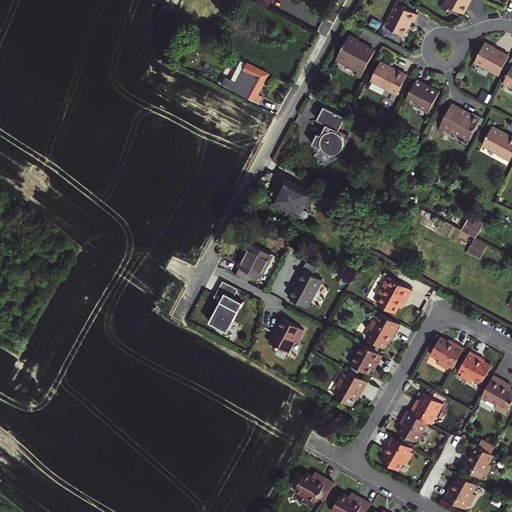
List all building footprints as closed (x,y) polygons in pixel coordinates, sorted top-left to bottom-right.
[(469,0),(445,0),(444,3),(464,13),(466,11),(470,4),(468,3),(469,0)] [(419,13),(399,2),(387,25),(405,34),(413,20),(415,20),(419,13)] [(232,12),(228,22),(233,25),(237,15),(232,12)] [(386,25),(382,30),(394,37),(397,31),(386,25)] [(351,35),(337,60),(359,72),(363,74),(376,51),(364,45),(363,47),(357,44),(360,40),(351,35)] [(203,36),(200,43),(207,46),(211,40),(203,36)] [(487,73),(497,78),(510,55),(499,51),(499,52),(493,50),(494,48),(484,44),(474,64),(488,71),(487,73)] [(268,73),(237,57),(226,78),(224,77),(221,83),(258,102),(261,96),(257,93),(268,73)] [(396,71),(381,62),(371,81),(386,89),(385,91),(397,97),(408,76),(397,70),(396,71)] [(511,66),(503,84),(511,88),(511,66)] [(417,79),(407,100),(430,112),(441,91),(417,79)] [(457,131),(472,138),(484,116),(475,111),(472,115),(467,112),(468,109),(454,102),(443,126),(456,133),(457,131)] [(346,118),(325,108),(318,121),(327,126),(322,136),(320,135),(315,145),(323,149),(322,151),(332,156),(333,154),(339,153),(345,151),(348,148),(353,140),(350,139),(351,136),(340,131),(346,118)] [(511,160),(511,157),(511,133),(509,132),(509,133),(493,125),(484,143),(500,151),(499,153),(511,160)] [(286,178),(274,201),(299,215),(304,205),(309,208),(317,194),(286,178)] [(476,237),(484,222),(470,215),(462,230),(476,237)] [(474,237),(467,252),(481,258),(488,244),(474,237)] [(273,253),(253,243),(236,275),(249,282),(253,273),(256,275),(255,278),(259,280),(273,253)] [(288,297),(307,307),(321,280),(300,269),(299,271),(298,273),(294,282),(296,283),(288,297)] [(48,294),(56,278),(51,275),(43,291),(48,294)] [(412,290),(389,277),(379,294),(382,296),(378,304),(395,313),(398,306),(401,301),(405,303),(412,290)] [(239,290),(223,282),(216,296),(223,300),(211,324),(229,333),(244,303),(234,298),(239,290)] [(368,328),(371,330),(367,338),(385,348),(389,340),(391,336),(393,337),(401,324),(381,313),(379,316),(375,315),(368,328)] [(298,342),(304,329),(282,318),(278,327),(279,328),(276,332),(275,333),(270,343),(289,353),(295,340),(298,342)] [(430,355),(438,360),(436,363),(447,369),(449,366),(453,368),(465,347),(456,342),(454,345),(449,342),(441,337),(430,355)] [(383,356),(362,343),(350,364),(369,375),(373,367),(376,368),(383,356)] [(471,382),(473,378),(481,383),(491,365),(483,360),(478,357),(479,355),(470,350),(459,370),(462,372),(460,376),(471,382)] [(349,371),(347,375),(343,373),(336,386),(340,388),(335,397),(353,406),(357,399),(359,395),(361,396),(369,382),(349,371)] [(494,374),(482,396),(497,405),(495,408),(506,414),(511,403),(511,389),(510,388),(504,385),(506,381),(494,374)] [(419,400),(412,413),(429,422),(433,425),(444,404),(426,394),(422,401),(419,400)] [(412,413),(408,411),(400,424),(403,426),(399,433),(418,443),(429,422),(412,413)] [(390,446),(387,452),(383,459),(402,469),(406,461),(410,463),(416,452),(414,451),(415,448),(393,436),(388,445),(390,446)] [(492,453),(493,454),(496,447),(484,441),(481,447),(492,453)] [(478,476),(480,473),(484,475),(491,464),(487,462),(492,453),(481,447),(474,443),(468,452),(466,457),(464,456),(458,465),(478,476)] [(319,498),(326,501),(336,483),(322,475),(319,479),(314,476),(306,472),(296,492),(316,503),(319,498)] [(477,494),(474,492),(478,484),(470,480),(471,480),(460,474),(455,483),(453,488),(451,487),(445,496),(465,508),(468,503),(471,504),(477,494)] [(332,511),(367,511),(372,504),(358,496),(356,500),(350,496),(343,492),(332,511)]
